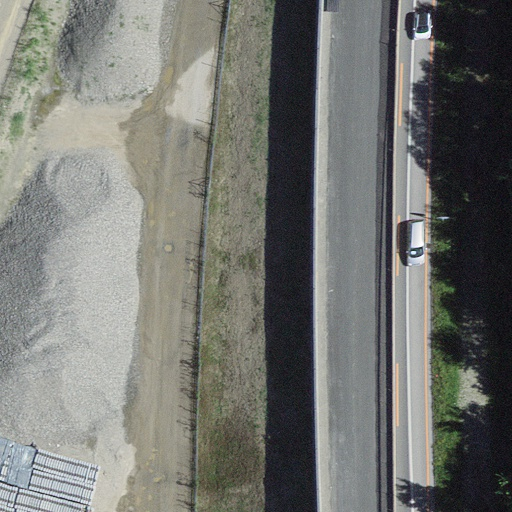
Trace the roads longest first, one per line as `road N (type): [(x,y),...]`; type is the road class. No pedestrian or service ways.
road 1 (track): [(171,511),(183,280),(212,0)]
road 2 (motorway): [(378,0),(371,243),(376,511)]
